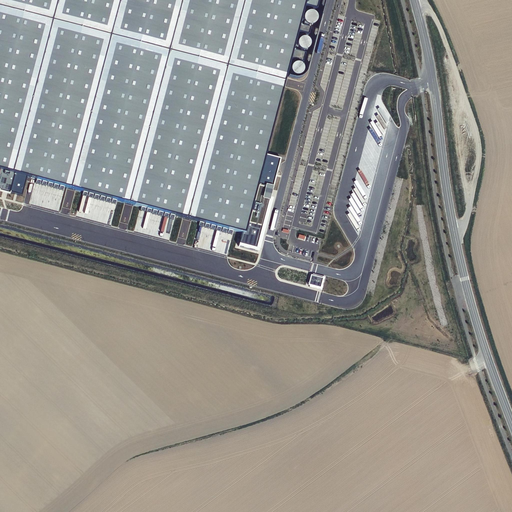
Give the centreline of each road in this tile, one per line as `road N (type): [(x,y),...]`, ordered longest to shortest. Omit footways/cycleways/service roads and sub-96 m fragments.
road 1 (tertiary): [(413,0),(466,290),(511,424)]
road 2 (track): [(453,231),(470,201),(476,135),(435,19),(415,4)]
